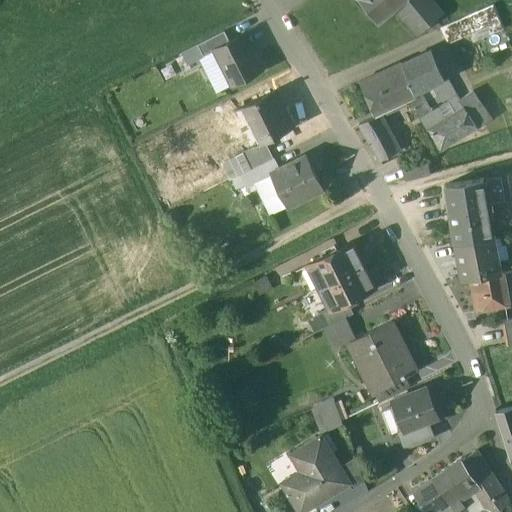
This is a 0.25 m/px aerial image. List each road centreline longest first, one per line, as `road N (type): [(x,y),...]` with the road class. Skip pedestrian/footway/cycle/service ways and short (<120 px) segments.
road 1 (residential): [(511,488),(444,309),(260,0)]
road 2 (track): [(164,307),(0,386)]
